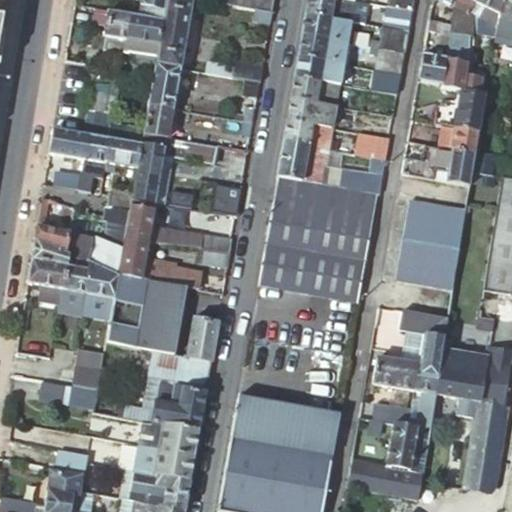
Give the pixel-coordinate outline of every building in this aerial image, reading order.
[(138,0),(136,16),(160,20),(163,0),(138,0)] [(163,0),(160,20),(155,46),(153,55),(153,58),(152,65),(177,69),(189,0),(163,0)] [(270,13),(272,0),(223,0),(222,5),(253,10),(270,13)] [(337,0),(305,0),(302,16),(346,23),(358,25),(362,4),(353,2),(337,0)] [(411,12),(412,0),(389,0),(388,8),(411,12)] [(475,0),(453,0),(452,6),(468,14),(469,12),(475,0)] [(500,0),(475,0),(469,12),(488,22),(487,29),(495,30),(500,0)] [(511,0),(500,0),(495,30),(493,41),(511,45),(511,0)] [(468,14),(452,6),(450,16),(449,26),(448,31),(467,35),(473,36),(473,16),(468,14)] [(407,33),(411,12),(388,8),(385,8),(381,29),(407,33)] [(268,24),(270,13),(253,10),(251,21),(268,24)] [(107,11),(103,37),(122,41),(127,14),(107,11)] [(442,14),(429,12),(428,21),(440,24),(442,14)] [(127,14),(122,41),(121,50),(153,55),(155,46),(160,20),(136,16),(127,14)] [(450,16),(442,14),(440,24),(449,26),(450,16)] [(302,16),(299,37),(338,43),(340,28),(345,29),(346,23),(302,16)] [(440,24),(428,21),(426,32),(437,34),(436,45),(446,47),(448,31),(439,30),(440,24)] [(378,50),(403,54),(405,43),(407,33),(381,29),(378,50)] [(439,90),(461,93),(463,77),(465,69),(465,66),(467,35),(448,31),(446,47),(445,60),(444,65),(443,71),(440,87),(439,90)] [(122,41),(103,37),(101,49),(120,52),(121,50),(122,41)] [(299,37),(295,58),(335,65),(346,67),(350,45),(343,44),(338,43),(299,37)] [(375,72),(400,76),(403,54),(378,50),(374,72),(375,72)] [(417,84),(430,85),(440,87),(443,71),(444,65),(445,60),(422,56),(417,84)] [(295,58),(291,79),(332,86),(335,65),(295,58)] [(258,83),(261,67),(233,62),(230,78),(243,80),(258,83)] [(177,69),(152,65),(144,105),(170,109),(177,69)] [(372,92),(396,96),(400,76),(375,72),(372,92)] [(461,93),(477,96),(480,80),(463,77),(461,93)] [(291,79),(288,100),(334,108),(338,87),(332,86),(291,79)] [(255,98),(258,83),(243,80),(240,95),(255,98)] [(105,85),(91,83),(86,110),(93,111),(101,112),(105,85)] [(458,108),(482,111),(485,97),(477,96),(461,93),(458,108)] [(288,100),(284,122),(330,130),(332,119),(334,108),(288,100)] [(442,128),(455,130),(458,108),(435,104),(431,126),(442,128)] [(140,129),(139,134),(162,138),(165,139),(170,109),(144,105),(144,109),(140,129)] [(233,120),(251,123),(253,108),(243,107),(242,116),(234,114),(233,120)] [(455,130),(478,135),(482,111),(458,108),(455,130)] [(89,136),(103,139),(106,123),(109,113),(101,112),(93,111),(89,136)] [(284,122),(280,143),(326,151),(328,141),(330,130),(284,122)] [(108,139),(138,144),(139,138),(139,134),(140,129),(106,123),(103,139),(108,139)] [(438,150),(451,153),(475,157),(478,135),(455,130),(442,128),(438,150)] [(86,136),(50,129),(46,154),(62,157),(61,162),(69,163),(70,158),(81,160),(86,136)] [(132,174),(130,185),(128,194),(128,198),(150,202),(152,190),(154,191),(161,156),(162,149),(160,148),(162,138),(139,134),(139,138),(138,144),(133,169),(132,174)] [(353,156),(385,161),(388,139),(357,134),(353,156)] [(86,136),(81,160),(104,164),(108,139),(103,139),(89,136),(86,136)] [(208,136),(206,145),(212,146),(246,152),(247,144),(240,143),(240,141),(208,136)] [(165,139),(162,138),(160,148),(162,149),(161,156),(170,158),(209,164),(212,146),(206,145),(165,139)] [(113,166),(133,169),(138,144),(108,139),(104,164),(102,171),(111,172),(113,166)] [(274,177),(320,185),(326,151),(280,143),(274,177)] [(436,169),(433,181),(446,184),(451,153),(438,150),(428,149),(425,148),(422,167),(436,169)] [(446,184),(470,188),(472,174),(475,157),(451,153),(446,184)] [(152,190),(150,202),(162,204),(170,158),(161,156),(154,191),(152,190)] [(89,176),(101,179),(102,171),(104,164),(81,160),(75,191),(87,193),(89,176)] [(403,163),(401,175),(407,177),(410,164),(403,163)] [(410,164),(407,177),(433,181),(436,169),(422,167),(410,164)] [(52,172),(49,186),(70,190),(73,172),(70,171),(69,175),(52,172)] [(470,188),(466,211),(489,215),(490,209),(497,210),(503,178),(472,174),(470,188)] [(360,303),(379,195),(320,185),(274,177),(271,193),(255,285),(360,303)] [(489,261),(511,265),(511,178),(503,178),(497,210),(492,240),(489,261)] [(110,209),(125,212),(128,198),(128,194),(130,185),(118,183),(116,195),(107,193),(104,208),(110,209)] [(211,212),(234,216),(239,189),(216,185),(211,212)] [(121,239),(145,242),(148,227),(151,209),(149,209),(150,202),(128,198),(125,212),(121,236),(121,239)] [(396,282),(452,292),(459,256),(465,214),(409,204),(396,282)] [(86,264),(114,275),(121,239),(121,236),(125,212),(110,209),(109,218),(103,217),(102,221),(108,222),(105,240),(109,241),(109,245),(105,244),(90,237),(88,248),(86,264)] [(35,218),(34,228),(48,230),(49,221),(35,218)] [(201,235),(148,227),(145,242),(189,249),(199,250),(201,235)] [(34,228),(31,241),(63,254),(67,233),(48,230),(34,228)] [(66,257),(86,264),(88,248),(72,245),(74,234),(71,233),(67,233),(63,254),(67,255),(66,257)] [(72,245),(88,248),(90,237),(74,234),(72,245)] [(201,235),(199,250),(227,254),(230,240),(201,235)] [(64,266),(66,257),(67,255),(63,254),(31,241),(28,260),(63,266),(64,266)] [(199,250),(189,249),(187,260),(225,267),(227,254),(199,250)] [(26,274),(24,284),(36,286),(57,290),(59,290),(63,266),(28,260),(26,274)] [(83,295),(110,300),(114,275),(86,264),(85,270),(81,294),(83,295)] [(61,291),(81,294),(85,270),(64,266),(63,266),(59,290),(61,291)] [(108,313),(103,344),(151,353),(171,357),(184,288),(114,275),(110,300),(109,307),(108,313)] [(57,290),(36,286),(33,302),(55,306),(57,290)] [(59,303),(57,306),(56,310),(80,314),(81,308),(83,295),(81,294),(61,291),(59,303)] [(81,308),(108,313),(109,307),(110,300),(83,295),(81,308)] [(448,321),(402,314),(399,333),(408,335),(423,337),(444,341),(448,321)] [(184,359),(208,364),(215,324),(191,320),(184,359)] [(493,494),(511,379),(511,324),(491,321),(485,358),(477,406),(464,489),(493,494)] [(423,337),(408,335),(403,365),(418,367),(423,337)] [(418,367),(440,371),(443,352),(444,341),(423,337),(418,367)] [(82,352),(79,371),(99,374),(101,358),(102,356),(82,352)] [(485,358),(443,352),(435,397),(435,399),(477,406),(485,358)] [(141,409),(138,421),(142,422),(196,431),(200,407),(208,364),(184,359),(171,357),(151,353),(141,409)] [(403,365),(376,360),(372,387),(414,394),(418,367),(403,365)] [(418,367),(414,394),(422,395),(435,397),(440,371),(418,367)] [(76,387),(97,390),(99,374),(79,371),(76,387)] [(76,387),(39,381),(37,399),(92,408),(97,390),(76,387)] [(422,395),(417,423),(431,425),(431,423),(435,399),(435,397),(422,395)] [(235,396),(232,413),(259,418),(262,400),(235,396)] [(215,511),(322,511),(332,454),(339,414),(262,400),(259,418),(232,413),(215,511)] [(375,405),(372,421),(408,427),(409,422),(409,421),(411,411),(375,405)] [(123,406),(121,418),(138,421),(141,409),(123,406)] [(142,422),(137,446),(156,450),(192,456),(196,431),(142,422)] [(408,427),(418,429),(430,431),(431,425),(417,423),(409,422),(408,427)] [(390,447),(426,453),(430,431),(418,429),(408,427),(394,425),(390,447)] [(156,450),(137,446),(133,472),(151,475),(156,450)] [(187,481),(192,456),(156,450),(151,475),(187,481)] [(57,451),(54,469),(83,476),(87,458),(57,451)] [(511,511),(511,456),(503,511),(511,511)] [(346,487),(356,489),(359,471),(359,470),(385,475),(386,470),(387,467),(351,461),(346,487)] [(182,511),(187,481),(151,475),(133,472),(121,470),(116,500),(133,503),(182,511)] [(382,494),(408,499),(419,501),(420,491),(422,476),(386,470),(385,475),(359,470),(359,471),(356,489),(382,494)] [(76,511),(80,493),(78,492),(81,477),(46,472),(42,506),(41,511),(76,511)] [(76,511),(87,511),(90,495),(80,493),(76,511)] [(405,511),(408,499),(382,494),(378,511),(405,511)] [(434,511),(436,505),(419,502),(419,501),(408,499),(405,511),(434,511)] [(41,511),(42,506),(0,500),(0,511),(41,511)] [(181,511),(182,511),(133,503),(130,511),(181,511)]
